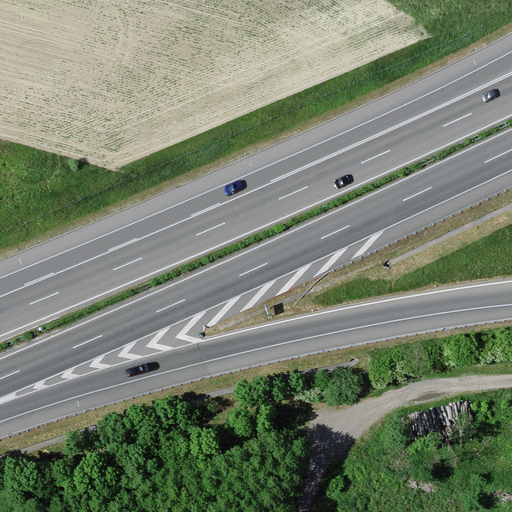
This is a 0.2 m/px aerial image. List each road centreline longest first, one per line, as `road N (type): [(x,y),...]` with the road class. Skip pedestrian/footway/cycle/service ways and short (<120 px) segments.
road 1 (motorway): [(0,378),(511,149)]
road 2 (motorway): [(0,404),(277,333),(511,293)]
road 3 (motorway): [(279,199),(0,316)]
road 4 (motorway): [(511,64),(279,199)]
road 5 (track): [(511,380),(424,388),(367,413),(327,457),(308,511)]
road 6 (motorway): [(511,94),(279,199)]
